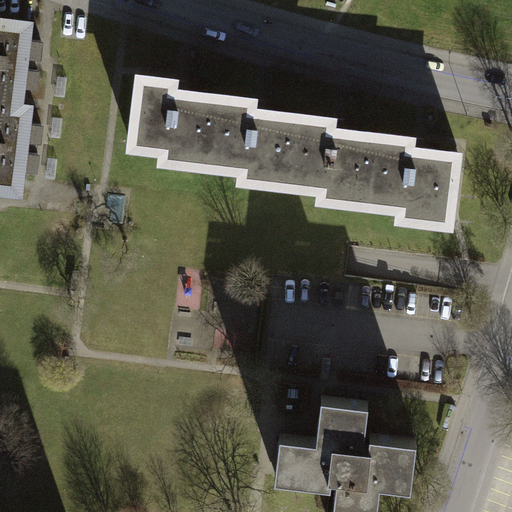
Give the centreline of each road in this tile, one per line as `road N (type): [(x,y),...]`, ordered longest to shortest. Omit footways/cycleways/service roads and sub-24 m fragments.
road 1 (residential): [(165,0),(511,89)]
road 2 (residential): [(511,349),(455,511)]
